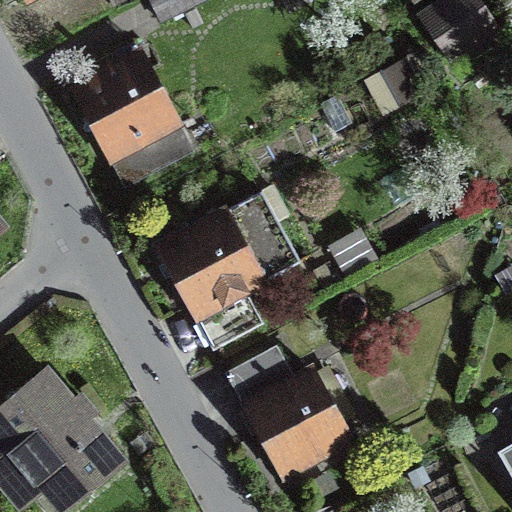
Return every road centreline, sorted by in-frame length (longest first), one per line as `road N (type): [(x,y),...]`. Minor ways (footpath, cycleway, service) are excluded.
road 1 (residential): [(79,245),(233,511)]
road 2 (residential): [(0,96),(79,245)]
